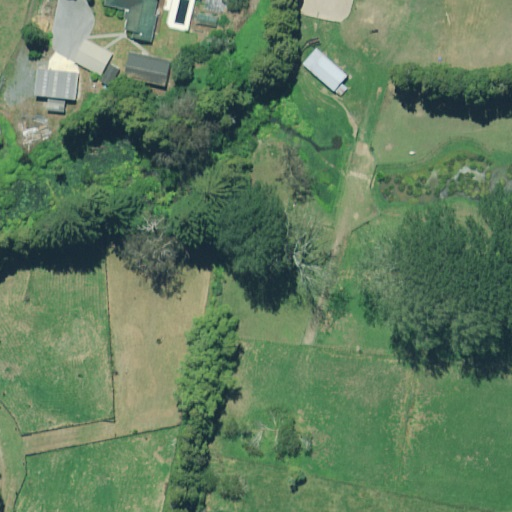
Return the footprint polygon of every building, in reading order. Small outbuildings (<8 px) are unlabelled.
[(160,0),(109,0),(108,6),(131,11),(126,37),(151,42),(160,0)] [(115,55),(88,41),(77,62),(103,76),(115,55)] [(352,88),(345,83),(350,77),(320,50),(306,65),(333,88),(344,98),(352,88)] [(173,61),(133,54),(128,80),(168,88),(173,61)] [(121,69),(111,64),(103,83),(113,87),(121,69)] [(77,72),(54,69),(53,81),(46,80),(44,100),(73,103),(77,72)]
